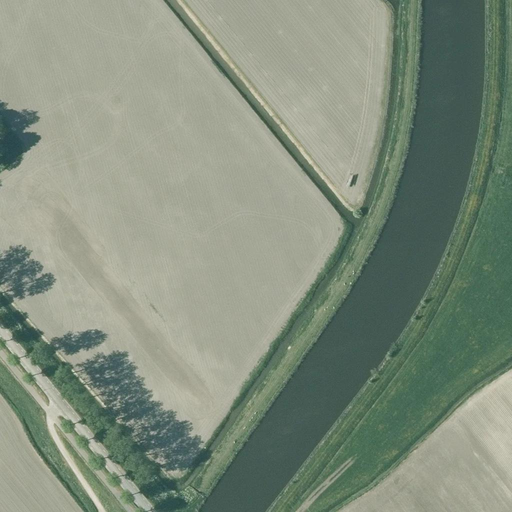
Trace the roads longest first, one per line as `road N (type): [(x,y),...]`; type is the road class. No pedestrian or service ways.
road 1 (tertiary): [(148,511),(0,331)]
road 2 (track): [(61,405),(49,422),(54,437),(101,511)]
